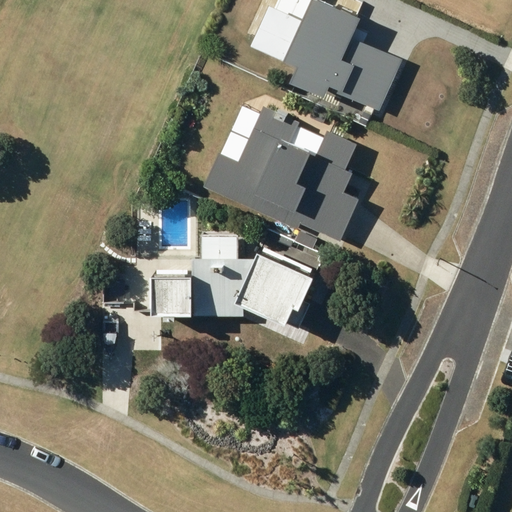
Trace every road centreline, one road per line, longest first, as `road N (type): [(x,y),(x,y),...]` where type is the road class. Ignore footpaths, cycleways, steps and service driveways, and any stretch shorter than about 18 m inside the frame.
road 1 (residential): [(361,511),(424,372),(466,314)]
road 2 (residential): [(466,314),(458,378),(408,511)]
road 3 (residential): [(511,185),(466,314)]
